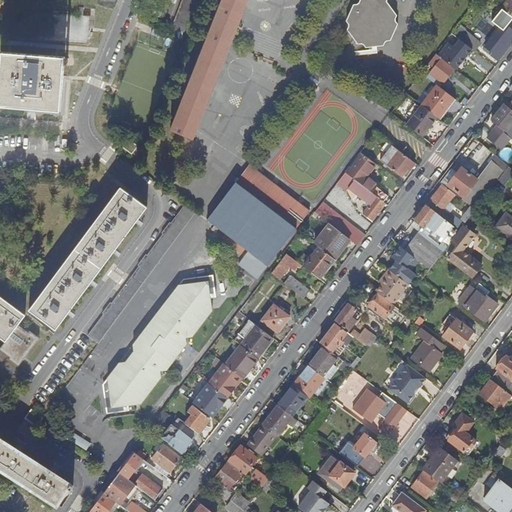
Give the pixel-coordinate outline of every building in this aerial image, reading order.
[(184,34),(197,0),(182,0),(171,29),(184,34)] [(223,0),(171,131),(193,139),(248,0),(223,0)] [(402,25),(399,21),(401,16),(391,2),(391,0),(366,0),(365,6),(360,8),(353,24),(356,28),(354,32),(363,47),(368,46),(371,50),(389,46),(391,41),(396,40),(402,25)] [(511,0),(509,0),(502,9),(511,16),(511,0)] [(79,15),(47,12),(45,42),(88,45),(89,31),(89,29),(90,16),(83,16),(84,8),(80,7),(79,15)] [(511,40),(511,29),(504,23),(485,47),(492,52),(489,56),(496,61),(511,40)] [(168,35),(153,29),(151,35),(166,40),(168,35)] [(461,44),(462,42),(454,35),(431,65),(435,68),(429,75),(427,78),(437,85),(440,88),(454,69),(444,61),(459,42),(461,44)] [(471,49),(481,57),(483,54),(481,52),(483,49),(475,43),(471,49)] [(9,54),(2,53),(1,63),(0,77),(0,106),(36,110),(59,112),(61,82),(62,78),(62,76),(63,58),(58,58),(55,58),(11,54),(9,54)] [(440,88),(437,85),(422,105),(437,117),(439,118),(445,109),(445,108),(447,105),(448,106),(454,98),(440,88)] [(511,110),(508,107),(505,104),(492,121),(498,126),(488,139),(502,149),(511,138),(511,110)] [(437,117),(422,105),(407,125),(421,136),(437,117)] [(123,137),(117,145),(119,146),(132,156),(137,148),(123,137)] [(386,153),(392,145),(390,144),(387,142),(381,150),(386,153)] [(410,169),(415,163),(392,145),(386,153),(380,160),(401,177),(408,168),(410,169)] [(345,172),(383,202),(388,196),(375,186),(373,187),(371,185),(373,182),(365,176),(373,164),(362,156),(363,154),(361,152),(345,172)] [(373,164),(374,163),(363,154),(362,156),(373,164)] [(462,199),(474,208),(496,179),(498,181),(509,167),(496,156),(478,179),(462,168),(454,178),(448,185),(464,197),(462,199)] [(235,181),(237,182),(208,220),(270,265),(310,210),(250,165),(240,178),(238,177),(235,181)] [(385,203),(383,202),(345,172),(338,182),(347,189),(349,187),(371,204),(363,214),(371,220),(385,203)] [(447,187),(448,185),(454,178),(449,174),(441,183),(443,184),(447,187)] [(474,208),(476,210),(498,181),(496,179),(474,208)] [(443,209),(455,194),(447,187),(443,184),(431,200),(443,209)] [(118,185),(29,308),(31,309),(32,310),(58,329),(68,315),(69,313),(70,311),(89,284),(91,282),(92,280),(112,253),(114,250),(115,249),(134,222),(135,220),(146,206),(118,185)] [(177,212),(188,221),(195,211),(184,202),(181,206),(177,212)] [(333,226),(349,239),(357,229),(322,202),(315,212),(317,214),(333,226)] [(417,260),(428,268),(457,230),(426,206),(415,220),(423,226),(404,250),(414,257),(417,260)] [(188,221),(177,212),(170,221),(169,220),(161,231),(162,232),(147,253),(146,252),(138,263),(139,264),(112,302),(110,301),(103,311),(104,312),(89,333),(100,341),(136,292),(188,221)] [(498,228),(511,238),(511,217),(508,215),(498,228)] [(349,239),(333,226),(325,237),(323,236),(316,245),(319,247),(334,259),(349,239)] [(463,251),(475,235),(464,227),(452,242),(458,247),(448,259),(473,278),(483,265),(463,251)] [(430,269),(441,255),(459,232),(457,230),(428,268),(430,269)] [(334,259),(319,247),(304,267),(319,279),(334,259)] [(392,271),(409,285),(416,275),(410,270),(406,268),(414,257),(404,250),(401,247),(392,258),(396,261),(398,262),(391,271),(392,271)] [(286,253),(271,273),(279,280),(283,275),(284,273),(294,260),(286,253)] [(398,262),(396,261),(389,270),(391,271),(398,262)] [(415,289),(409,285),(392,271),(387,278),(385,276),(379,283),(381,284),(376,291),(379,293),(399,309),(415,289)] [(127,363),(120,361),(108,377),(109,386),(104,393),(107,412),(130,410),(129,404),(142,402),(162,376),(162,368),(168,367),(188,342),(187,336),(189,336),(193,335),(213,309),(211,296),(210,286),(214,280),(213,274),(205,275),(194,276),(194,282),(192,282),(179,284),(159,311),(161,318),(154,317),(134,344),(136,350),(127,363)] [(288,286),(304,298),(310,290),(294,278),(288,286)] [(487,296),(490,292),(480,284),(475,290),(478,292),(466,307),(485,321),(498,304),(487,296)] [(458,302),(466,307),(478,292),(475,290),(470,286),(458,302)] [(397,328),(407,316),(403,314),(398,310),(399,309),(379,293),(369,306),(397,328)] [(26,315),(0,296),(0,337),(6,342),(0,350),(0,351),(20,366),(23,361),(25,359),(26,357),(39,338),(20,324),(26,315)] [(348,331),(357,320),(351,316),(356,309),(348,303),(335,321),(348,331)] [(262,319),(277,331),(289,316),(274,304),(262,319)] [(450,327),(456,319),(450,315),(442,325),(446,328),(448,325),(450,327)] [(421,317),(416,323),(420,326),(422,324),(425,320),(421,317)] [(456,319),(450,327),(444,335),(444,336),(460,349),(461,348),(473,332),(456,319)] [(347,332),(336,323),(320,343),(332,352),(338,344),(340,346),(343,342),(341,340),(347,332)] [(270,336),(256,326),(246,339),(243,337),(238,343),(241,345),(257,358),(267,345),(265,344),(270,336)] [(353,330),(350,334),(369,349),(377,338),(364,328),(360,334),(353,330)] [(444,345),(423,329),(418,335),(426,341),(412,360),(428,372),(443,353),(440,351),(444,345)] [(473,332),(461,348),(463,350),(476,334),(473,332)] [(136,350),(134,344),(120,361),(127,363),(136,350)] [(241,345),(225,365),(240,376),(242,378),(257,358),(241,345)] [(321,348),(308,366),(323,377),(337,359),(321,348)] [(511,382),(510,385),(508,383),(510,381),(510,380),(511,377),(511,360),(506,356),(497,367),(499,369),(491,379),(504,389),(507,391),(511,395),(511,382)] [(227,397),(237,384),(235,383),(240,376),(225,365),(224,364),(209,384),(211,385),(223,394),(227,397)] [(426,378),(408,365),(390,389),(410,404),(415,396),(415,393),(413,392),(418,386),(419,387),(426,378)] [(307,396),(309,397),(323,377),(308,366),(293,386),(307,396)] [(504,389),(491,379),(479,394),(486,399),(489,401),(496,406),(498,403),(502,406),(507,400),(502,397),(507,391),(504,389)] [(219,408),(227,398),(227,397),(223,394),(211,385),(209,384),(193,403),(212,417),(215,412),(213,411),(217,406),(219,408)] [(180,393),(188,399),(192,394),(182,386),(178,391),(180,393)] [(278,405),(292,415),(307,396),(293,386),(278,405)] [(378,398),(367,389),(352,408),(371,423),(379,414),(385,419),(378,427),(389,436),(408,411),(383,392),(378,398)] [(276,435),(277,436),(287,423),(292,427),(297,420),(292,415),(278,405),(263,425),(276,435)] [(197,432),(198,433),(209,418),(193,406),(188,412),(191,414),(185,423),(197,432)] [(32,408),(26,417),(38,425),(44,417),(32,408)] [(464,451),(469,455),(479,443),(467,433),(475,422),(463,413),(456,423),(457,424),(447,438),(449,440),(464,451)] [(192,440),(197,432),(185,423),(179,418),(163,438),(183,453),(192,440)] [(250,446),(261,455),(276,435),(263,425),(247,444),(250,446)] [(373,452),(379,444),(364,433),(349,453),(360,461),(364,456),(366,457),(370,451),(373,452)] [(0,467),(28,485),(58,504),(69,487),(72,489),(74,486),(72,484),(72,483),(72,482),(56,472),(54,471),(51,469),(43,464),(20,450),(18,449),(16,447),(0,436),(0,467)] [(170,472),(181,457),(164,444),(153,458),(170,472)] [(242,472),(245,474),(257,458),(241,446),(228,462),(242,472)] [(423,469),(441,483),(458,461),(440,447),(423,469)] [(143,459),(134,453),(119,473),(127,479),(143,459)] [(342,490),(355,473),(333,456),(320,473),(328,480),(331,476),(337,480),(334,484),(342,490)] [(511,468),(499,459),(492,468),(501,475),(507,479),(511,472),(511,468)] [(242,472),(228,462),(215,479),(227,488),(233,481),(234,482),(242,472)] [(500,476),(501,475),(492,468),(491,470),(500,476)] [(253,481),(259,485),(266,477),(259,472),(253,481)] [(433,490),(438,483),(424,472),(413,486),(421,493),(427,486),(433,490)] [(127,479),(119,473),(104,492),(118,503),(124,508),(127,504),(122,500),(134,484),(127,479)] [(134,484),(154,500),(162,490),(142,475),(134,484)] [(271,475),(262,487),(261,489),(266,492),(276,479),(271,475)] [(500,511),(507,511),(511,506),(511,489),(499,479),(484,499),(500,511)] [(322,511),(329,504),(322,498),(320,496),(325,490),(313,481),(308,488),(311,491),(299,507),(305,511),(322,511)] [(118,503),(104,492),(88,511),(105,511),(113,504),(115,506),(118,503)] [(424,511),(426,511),(402,493),(392,505),(393,506),(400,511),(424,511)] [(244,510),(249,503),(238,494),(232,501),(244,510)]
